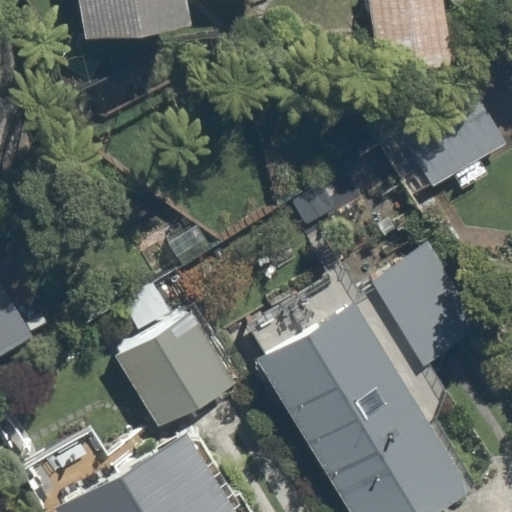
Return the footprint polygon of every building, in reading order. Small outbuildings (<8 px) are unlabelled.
[(75,0),(78,19),(183,5),(182,0),(75,0)] [(453,0),(363,0),(365,33),(455,29),(453,0)] [(423,226),(365,259),(417,352),(475,319),(423,226)] [(352,271),(248,334),(354,511),(400,511),(471,470),(352,271)] [(188,294),(103,347),(149,421),(234,368),(188,294)] [(61,511),(252,511),(201,407),(47,482),(61,511)] [(0,511),(8,511),(0,496),(0,511)] [(432,511),(467,511),(464,501),(432,511)]
